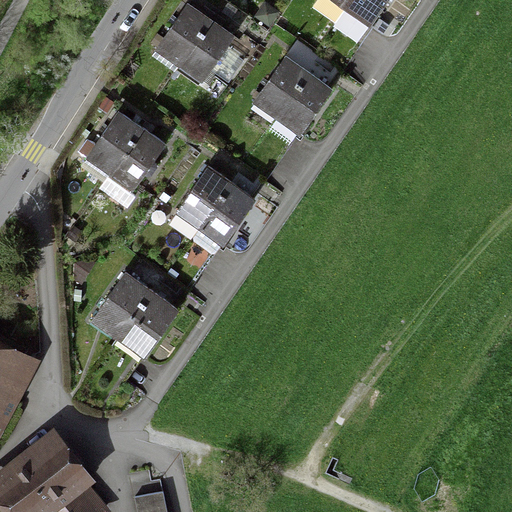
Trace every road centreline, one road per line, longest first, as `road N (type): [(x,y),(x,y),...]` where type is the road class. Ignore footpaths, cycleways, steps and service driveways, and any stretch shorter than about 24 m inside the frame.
road 1 (tertiary): [(0,202),(129,0)]
road 2 (track): [(173,443),(294,469),(390,511)]
